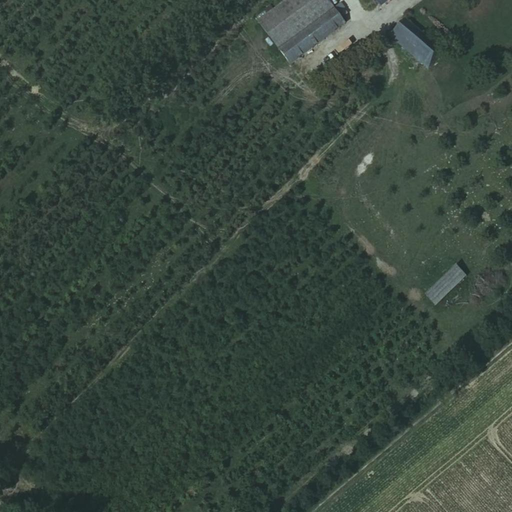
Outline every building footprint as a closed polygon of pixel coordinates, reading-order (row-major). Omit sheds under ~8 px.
[(339,25),(335,19),(328,9),(320,0),(282,0),(252,23),(285,66),(339,25)] [(328,9),(335,19),(341,14),(334,4),(328,9)] [(405,56),(420,39),(401,22),(385,39),(405,56)] [(437,54),(420,39),(405,56),(423,71),(437,54)] [(460,277),(451,267),(420,296),(430,305),(460,277)]
